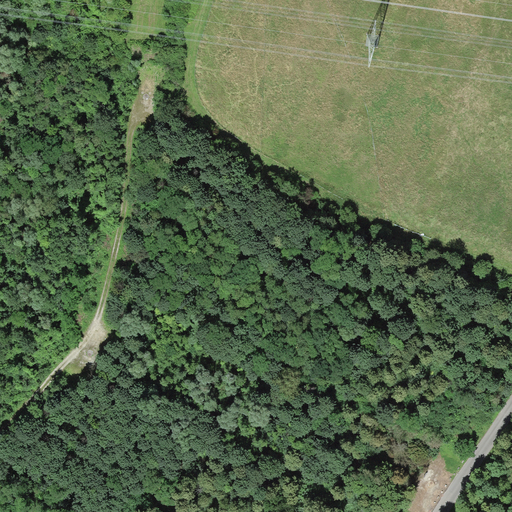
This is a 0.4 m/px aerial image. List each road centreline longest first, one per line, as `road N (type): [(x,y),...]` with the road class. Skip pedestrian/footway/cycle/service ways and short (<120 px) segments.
road 1 (track): [(0,430),(85,340),(103,306),(129,128)]
road 2 (unclassified): [(438,511),(511,401)]
